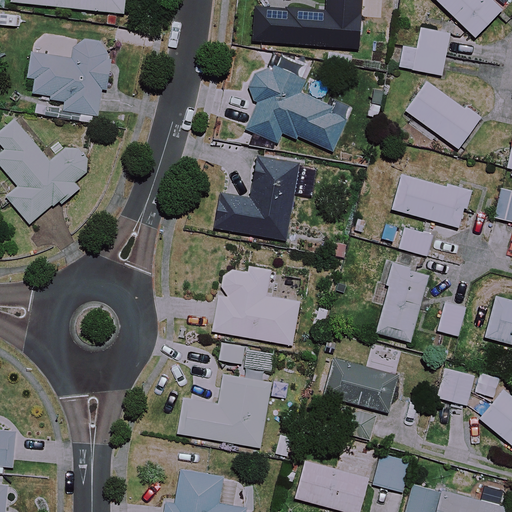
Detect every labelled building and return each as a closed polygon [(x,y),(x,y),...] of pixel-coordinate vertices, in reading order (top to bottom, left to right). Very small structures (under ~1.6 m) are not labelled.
[(11,0),(11,3),(123,13),(124,0),(11,0)] [(323,0),(323,9),(256,4),(253,42),(356,49),(359,0),(323,0)] [(500,12),(487,0),(433,0),(475,39),(500,12)] [(448,34),(418,29),(411,71),(441,76),(448,34)] [(35,78),(33,94),(49,96),(48,101),(64,102),(63,112),(97,116),(99,90),(104,90),(109,44),(74,40),(72,59),(31,55),(28,77),(35,78)] [(350,55),(326,54),(325,64),(350,65),(350,55)] [(303,82),(269,68),(266,76),(260,73),(251,74),(247,83),(255,107),(245,131),(276,144),(281,132),(330,153),(344,121),(326,113),(328,109),(297,95),(303,82)] [(479,119),(426,83),(405,113),(458,150),(479,119)] [(50,162),(15,119),(0,131),(0,144),(5,151),(0,154),(0,165),(17,187),(5,197),(28,226),(61,198),(64,202),(79,190),(74,183),(85,174),(86,160),(72,144),(50,162)] [(309,166),(257,157),(249,199),(221,194),(215,229),(285,241),(293,193),(304,195),(309,166)] [(469,193),(401,175),(392,211),(460,228),(469,193)] [(511,191),(499,189),(493,219),(511,223),(511,191)] [(431,235),(404,228),(398,249),(426,257),(431,235)] [(425,275),(392,267),(378,332),(410,340),(425,275)] [(248,274),(223,271),(221,291),(227,292),(226,296),(216,295),(209,333),(293,344),(297,302),(266,300),(269,270),(249,268),(248,274)] [(482,337),(511,344),(511,301),(493,297),(482,337)] [(464,307),(443,303),(437,332),(458,336),(464,307)] [(242,347),(220,345),(218,362),(241,364),(242,347)] [(271,353),(248,349),(245,367),(268,370),(271,353)] [(394,377),(327,363),(320,397),(387,411),(394,377)] [(474,376),(450,370),(442,400),(466,406),(474,376)] [(269,384),(221,376),(216,405),(184,400),(178,434),(259,447),(269,384)] [(511,395),(503,388),(478,420),(511,445),(511,395)] [(373,416),(333,406),(327,430),(367,441),(373,416)] [(0,466),(11,467),(15,431),(0,429),(0,466)] [(408,462),(378,454),(370,482),(400,491),(408,462)] [(357,511),(367,478),(306,462),(296,498),(347,511),(357,511)] [(222,477),(179,471),(173,504),(162,502),(160,511),(243,511),(244,508),(218,504),(222,477)] [(441,491),(411,483),(402,511),(502,511),(504,507),(441,489),(441,491)]
